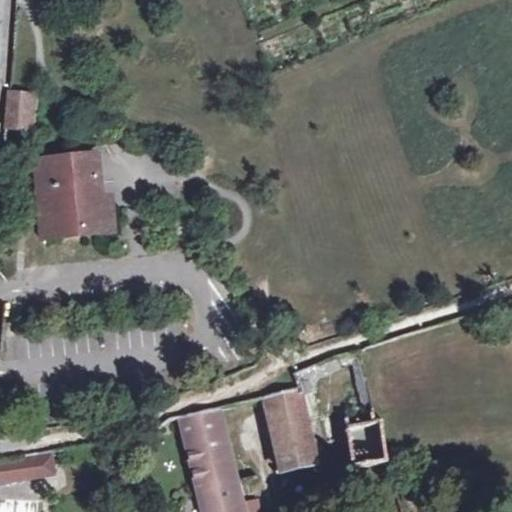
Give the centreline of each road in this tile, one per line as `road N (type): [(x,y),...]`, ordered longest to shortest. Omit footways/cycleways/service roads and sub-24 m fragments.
road 1 (track): [(0,446),(134,421),(511,287)]
road 2 (track): [(489,0),(342,59),(320,89),(263,276),(263,374)]
